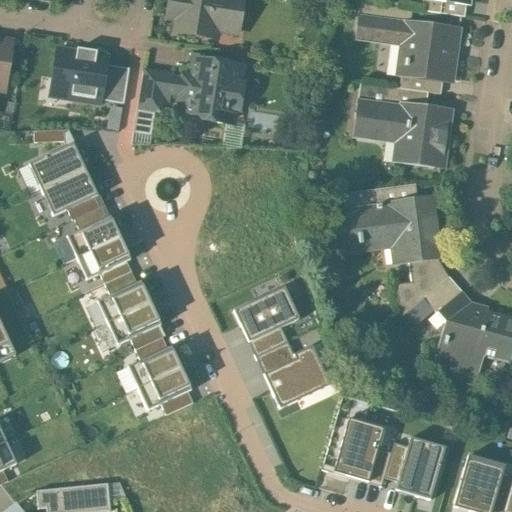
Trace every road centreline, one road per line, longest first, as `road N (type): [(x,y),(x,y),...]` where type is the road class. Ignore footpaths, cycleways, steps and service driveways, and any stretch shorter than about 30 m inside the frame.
road 1 (residential): [(346,511),(277,488),(175,272)]
road 2 (residential): [(511,24),(482,205),(487,242),(511,277)]
road 3 (residential): [(175,272),(191,180),(179,169),(151,171),(142,200)]
